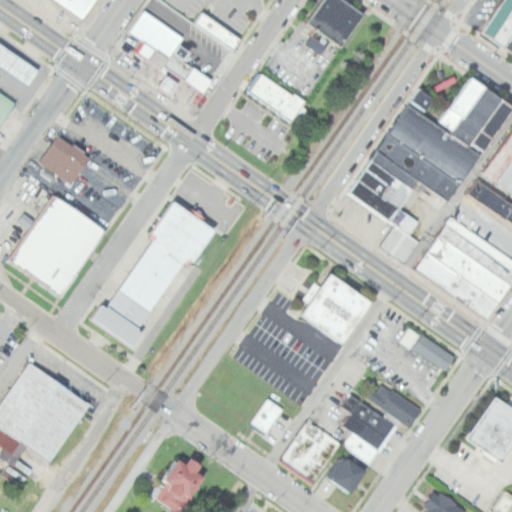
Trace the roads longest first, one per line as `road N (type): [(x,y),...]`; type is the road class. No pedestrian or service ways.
road 1 (residential): [(54,331),(289,0)]
road 2 (trunk): [(289,212),(0,8)]
road 3 (residential): [(109,511),(308,225)]
road 4 (trunk): [(511,369),(289,212)]
road 5 (residential): [(376,511),(511,321)]
road 6 (residential): [(308,225),(438,32)]
road 7 (residential): [(0,177),(126,0)]
road 8 (residential): [(0,293),(158,404)]
road 9 (residential): [(310,511),(158,404)]
